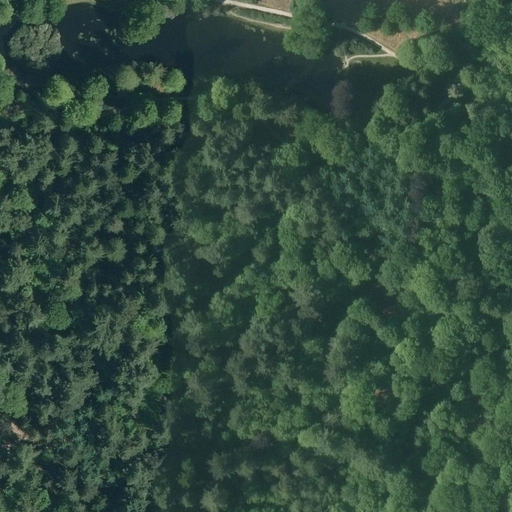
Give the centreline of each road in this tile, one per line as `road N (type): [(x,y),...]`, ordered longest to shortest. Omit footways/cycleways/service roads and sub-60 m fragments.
road 1 (track): [(476,511),(424,499),(410,487),(400,440),(441,320),(441,291),(422,262),(428,118),(485,68),(511,30)]
road 2 (track): [(511,72),(412,61),(341,26),(212,0)]
